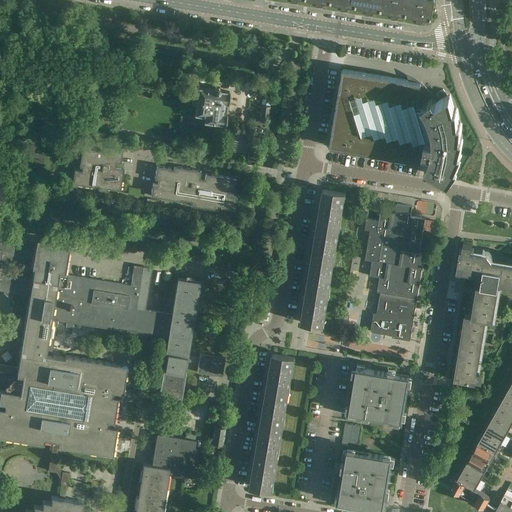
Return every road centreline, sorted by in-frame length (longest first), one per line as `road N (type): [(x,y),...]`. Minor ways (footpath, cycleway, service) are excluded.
road 1 (residential): [(228,499),(253,342),(276,323),(305,165)]
road 2 (residential): [(404,511),(459,193)]
road 3 (tertiary): [(327,28),(158,0)]
road 4 (residential): [(459,193),(305,165)]
road 5 (residential): [(305,165),(327,28)]
road 6 (tertiary): [(461,42),(476,102),(511,154)]
road 7 (tertiary): [(450,42),(327,28)]
